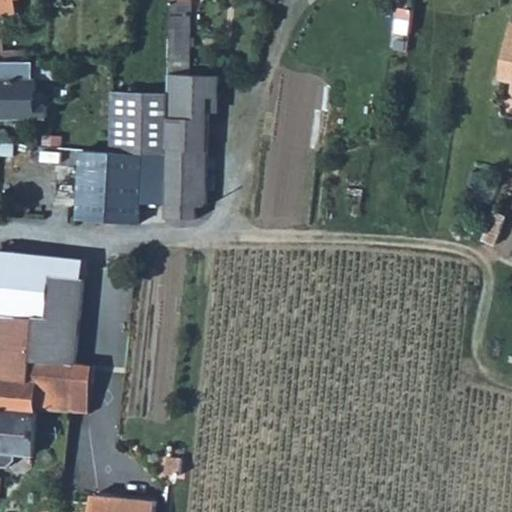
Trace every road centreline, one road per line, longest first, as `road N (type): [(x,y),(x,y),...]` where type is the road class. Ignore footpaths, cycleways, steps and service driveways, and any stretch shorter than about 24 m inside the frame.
road 1 (track): [(230,237),(460,255),(487,286),(471,354),(511,390)]
road 2 (unknown): [(87,238),(98,468)]
